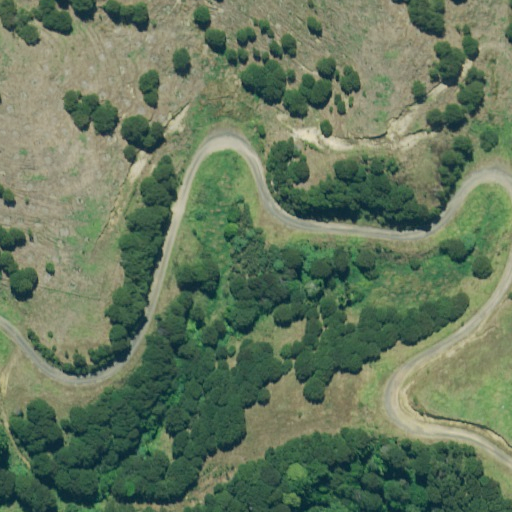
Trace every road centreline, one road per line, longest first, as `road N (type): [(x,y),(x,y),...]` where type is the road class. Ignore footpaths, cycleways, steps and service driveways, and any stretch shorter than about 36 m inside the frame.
road 1 (unclassified): [(511,177),(492,169),(446,221),(416,235),(291,222),(275,212),(254,155),(217,131),(196,160),(165,288),(138,352),(109,378),(69,380),(0,314)]
road 2 (unclassified): [(511,455),(412,432),(394,418),(394,399),(408,380),(483,323),(511,279)]
